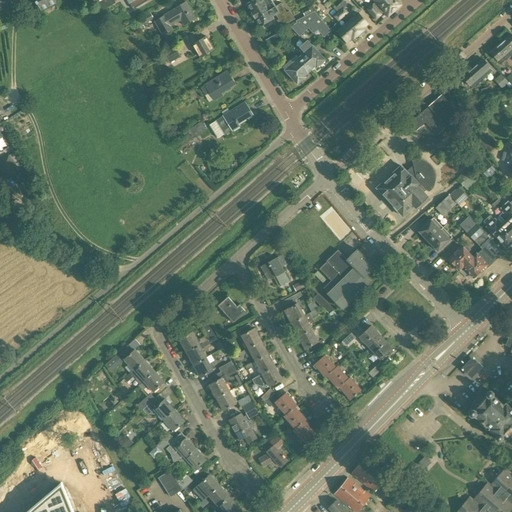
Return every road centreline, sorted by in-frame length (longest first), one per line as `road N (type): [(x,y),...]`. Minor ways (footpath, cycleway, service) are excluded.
road 1 (residential): [(255,494),(228,463),(162,348),(160,329),(233,263)]
road 2 (residential): [(511,12),(327,174)]
road 3 (secondary): [(297,502),(466,330)]
road 4 (residential): [(131,268),(295,128)]
road 5 (residential): [(326,407),(300,381),(233,263)]
road 6 (unclassified): [(0,380),(131,268)]
road 7 (residential): [(287,113),(411,5)]
road 8 (residential): [(407,271),(374,307),(402,341),(445,307)]
road 9 (residential): [(287,113),(218,0)]
road 10 (residential): [(233,263),(327,174)]
road 11 (residential): [(407,271),(327,174)]
